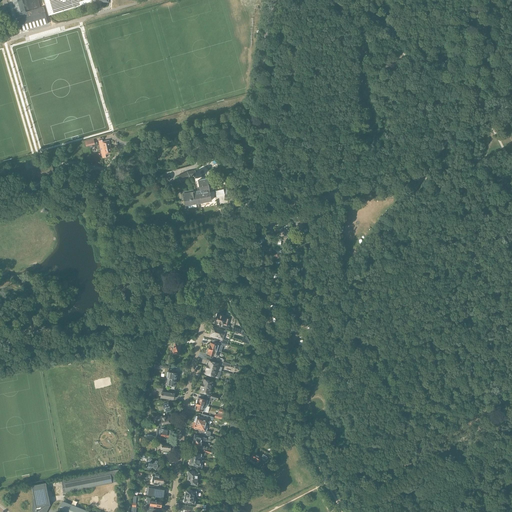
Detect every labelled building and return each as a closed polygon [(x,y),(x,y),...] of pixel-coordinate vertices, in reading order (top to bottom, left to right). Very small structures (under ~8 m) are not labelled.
[(21,31),(22,31),(48,23),(43,7),(25,12),(21,0),(12,0),(17,16),(18,19),(21,31)] [(45,0),(46,4),(47,3),(50,14),(95,0),(98,0),(99,1),(108,2),(108,0),(45,0)] [(347,46),(348,30),(343,30),(343,34),(335,34),(334,42),(342,42),(342,46),(347,46)] [(394,65),(395,63),(395,59),(380,57),(379,63),(394,65)] [(394,71),(388,73),(387,69),(383,70),(385,74),(386,79),(396,75),(394,71)] [(102,140),(98,141),(102,158),(106,157),(105,155),(112,153),(109,140),(102,142),(102,140)] [(156,151),(158,160),(158,161),(159,161),(159,162),(160,162),(161,162),(178,159),(182,163),(184,161),(185,161),(185,160),(185,159),(185,158),(183,146),(183,145),(182,145),(182,144),(181,144),(180,144),(158,148),(157,149),(156,150),(156,151)] [(54,173),(52,165),(20,174),(22,182),(54,173)] [(187,171),(178,175),(180,181),(190,178),(189,176),(196,175),(195,170),(187,171)] [(201,193),(209,192),(206,178),(198,180),(200,190),(201,193)] [(67,193),(71,200),(69,201),(70,202),(89,191),(88,189),(85,190),(81,184),(80,183),(79,183),(67,190),(67,191),(67,192),(67,193)] [(198,203),(196,191),(191,192),(190,190),(180,192),(181,197),(184,196),(185,205),(198,203)] [(200,190),(196,191),(198,203),(211,200),(209,192),(201,193),(200,190)] [(286,231),(288,235),(291,233),(286,224),(283,225),(286,231)] [(154,267),(152,260),(156,258),(155,256),(138,260),(138,261),(140,263),(141,271),(142,271),(143,271),(153,269),(154,268),(154,267)] [(164,317),(164,316),(164,307),(164,306),(163,306),(147,306),(142,302),(141,302),(140,303),(139,303),(139,304),(139,305),(139,317),(139,318),(140,318),(163,317),(164,317)] [(219,314),(218,314),(217,314),(216,316),(216,317),(215,319),(214,322),(216,323),(217,323),(216,324),(220,325),(219,326),(228,329),(229,326),(227,325),(229,318),(225,317),(225,315),(219,314)] [(226,331),(219,329),(213,327),(210,336),(215,337),(214,340),(227,344),(228,341),(223,339),(226,331)] [(243,335),(241,342),(251,345),(246,336),(243,335)] [(172,341),(171,345),(172,346),(173,346),(172,353),(177,354),(178,354),(179,350),(180,349),(180,348),(181,343),(175,342),(172,341)] [(208,348),(218,351),(221,352),(222,346),(210,343),(210,344),(209,344),(208,348)] [(207,354),(216,357),(216,355),(217,355),(218,351),(208,348),(207,352),(207,354)] [(207,364),(206,367),(216,370),(218,363),(215,363),(215,362),(212,361),(212,362),(209,361),(208,364),(207,364)] [(163,366),(162,369),(165,369),(163,378),(167,379),(176,380),(176,379),(176,378),(176,377),(176,376),(177,373),(168,372),(169,369),(169,367),(163,366)] [(206,367),(205,370),(206,370),(205,373),(208,374),(211,375),(212,375),(211,378),(218,380),(219,377),(221,371),(216,370),(206,367)] [(167,385),(169,385),(169,388),(174,389),(175,386),(175,385),(176,383),(175,382),(176,380),(167,379),(166,385),(167,385)] [(202,382),(201,385),(211,388),(213,382),(210,381),(207,380),(204,379),(203,382),(202,382)] [(211,388),(201,385),(200,388),(201,388),(200,392),(203,392),(203,393),(206,394),(207,393),(209,394),(211,388)] [(197,399),(196,403),(206,406),(207,402),(206,402),(207,400),(211,401),(212,398),(205,396),(204,399),(198,397),(197,399)] [(164,405),(163,405),(158,406),(159,410),(163,409),(164,411),(166,410),(167,411),(170,410),(169,409),(170,408),(169,403),(168,404),(167,403),(164,404),(164,405)] [(206,406),(196,403),(195,407),(195,409),(204,411),(204,409),(205,409),(206,406)] [(196,422),(205,425),(207,419),(213,420),(213,417),(201,414),(201,417),(198,416),(197,416),(195,415),(195,418),(194,421),(196,422)] [(162,416),(157,417),(159,425),(162,424),(170,422),(171,421),(170,419),(169,418),(169,416),(162,418),(162,416)] [(205,425),(196,422),(194,428),(199,430),(198,432),(204,434),(209,436),(210,432),(204,430),(205,425)] [(157,428),(156,435),(170,437),(170,436),(171,434),(170,433),(171,430),(165,429),(165,427),(161,426),(160,428),(157,428)] [(203,451),(208,453),(213,454),(213,453),(212,453),(212,451),(207,449),(207,447),(201,445),(202,442),(193,440),(191,445),(204,449),(203,451)] [(165,455),(166,456),(167,456),(168,456),(169,454),(170,451),(170,447),(168,446),(168,445),(169,445),(170,445),(170,444),(169,444),(161,443),(161,444),(158,444),(158,447),(161,448),(160,449),(164,449),(163,452),(165,452),(165,453),(165,454),(165,455)] [(261,458),(254,453),(251,457),(259,461),(257,465),(261,468),(267,459),(262,456),(261,458)] [(159,460),(157,461),(157,460),(156,460),(155,460),(155,461),(155,462),(153,462),(151,459),(151,457),(142,455),(138,455),(137,457),(146,458),(147,462),(147,465),(144,469),(150,470),(152,466),(158,470),(161,467),(160,466),(160,465),(161,464),(159,460)] [(193,465),(195,465),(195,466),(196,468),(202,468),(203,460),(201,459),(190,458),(190,462),(188,462),(188,463),(189,464),(192,464),(193,465)] [(121,469),(66,480),(61,481),(63,487),(65,487),(66,492),(119,481),(121,472),(122,472),(122,470),(121,470),(121,469)] [(188,473),(188,477),(198,478),(199,474),(201,475),(201,471),(199,471),(199,469),(197,469),(197,471),(191,470),(191,471),(188,471),(187,471),(187,473),(188,473)] [(155,476),(153,476),(152,481),(154,482),(154,484),(157,485),(158,483),(158,482),(160,483),(161,483),(162,483),(163,483),(165,482),(165,479),(164,477),(162,477),(162,475),(159,475),(159,474),(155,474),(155,476)] [(198,478),(188,477),(187,481),(186,481),(185,482),(187,483),(189,483),(189,485),(197,486),(198,478)] [(46,511),(50,505),(46,483),(31,485),(33,494),(32,509),(32,510),(32,511),(33,511),(32,511),(46,511)] [(163,497),(164,490),(146,487),(149,488),(148,495),(153,496),(153,497),(154,497),(154,496),(163,497)] [(158,500),(151,499),(150,505),(161,507),(161,504),(162,503),(163,502),(162,501),(157,500),(158,500)] [(76,511),(78,508),(77,508),(62,502),(59,511),(62,511),(76,511)]
